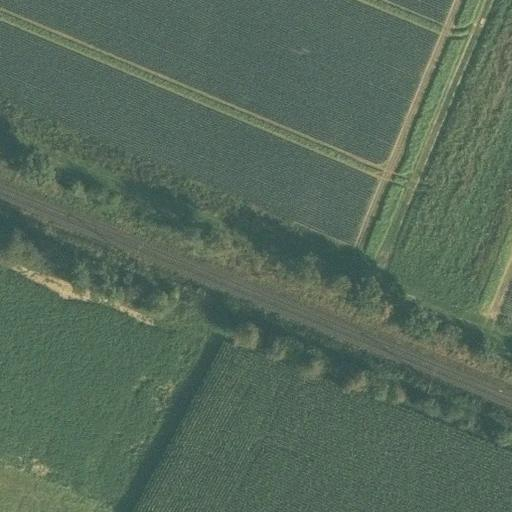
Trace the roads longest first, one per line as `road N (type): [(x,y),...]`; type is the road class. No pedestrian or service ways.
road 1 (track): [(485,0),(366,294),(0,143)]
road 2 (track): [(511,353),(366,294)]
